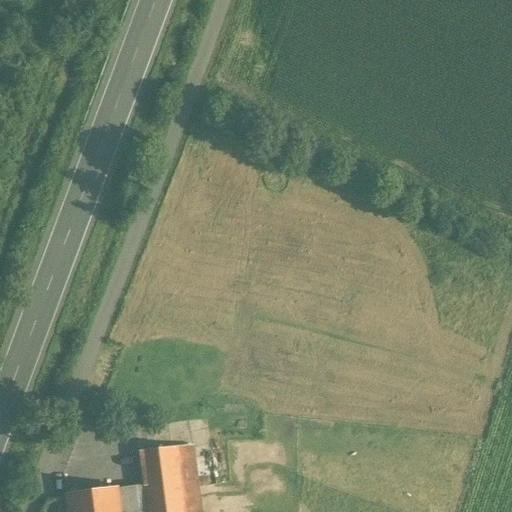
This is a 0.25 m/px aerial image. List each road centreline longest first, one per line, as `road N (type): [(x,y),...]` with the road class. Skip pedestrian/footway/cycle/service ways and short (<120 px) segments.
road 1 (unclassified): [(26,511),(225,0)]
road 2 (secondary): [(154,0),(0,414)]
